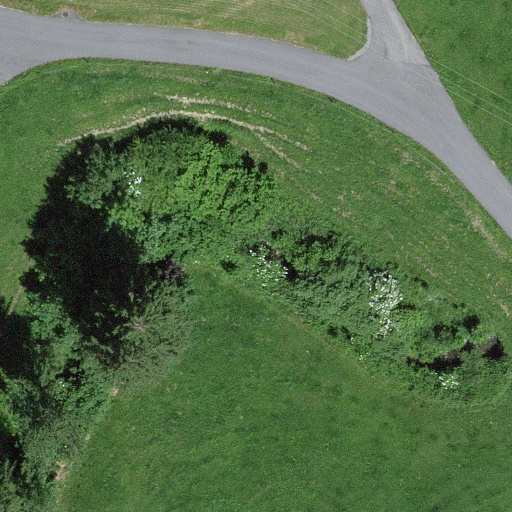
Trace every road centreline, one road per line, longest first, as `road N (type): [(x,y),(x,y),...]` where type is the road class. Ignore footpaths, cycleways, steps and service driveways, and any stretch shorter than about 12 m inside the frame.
road 1 (track): [(511,212),(466,159),(379,94),(270,63),(0,28)]
road 2 (track): [(466,159),(374,0)]
